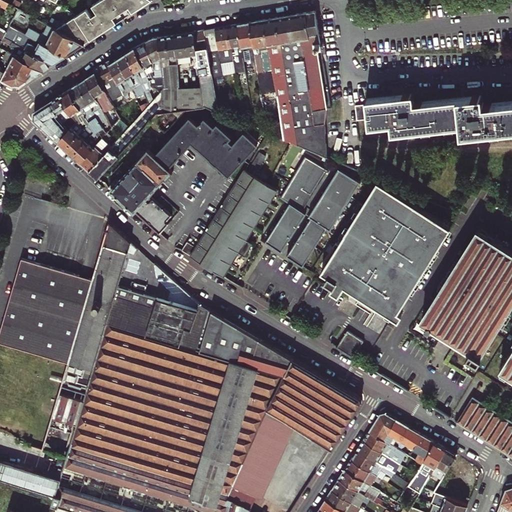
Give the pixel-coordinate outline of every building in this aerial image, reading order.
[(87,8),(56,29),(83,44),(152,0),(100,0),(93,5),(98,13),(93,16),(87,8)] [(311,148),(320,152),(329,157),(326,123),(328,108),(323,80),(318,54),(317,50),(319,49),(321,49),(320,43),(315,11),(306,12),(297,13),(286,15),(276,17),(265,19),(276,91),(285,139),(297,143),(301,144),(309,147),(311,148)] [(276,91),(265,19),(250,21),(257,64),(262,93),(276,91)] [(252,64),(257,64),(250,21),(238,23),(244,61),(251,59),(252,64)] [(244,61),(238,23),(228,25),(233,55),(235,73),(246,71),(244,61)] [(28,28),(25,34),(30,37),(65,56),(83,44),(56,29),(47,24),(41,35),(28,28)] [(10,34),(14,28),(9,25),(4,34),(3,36),(7,39),(13,42),(16,44),(19,45),(21,40),(10,34)] [(220,57),(233,55),(228,25),(216,27),(220,57)] [(209,62),(211,77),(222,75),(222,74),(223,73),(220,57),(216,27),(204,29),(209,62)] [(198,61),(199,78),(200,86),(213,86),(211,77),(209,62),(204,29),(194,30),(198,61)] [(186,32),(189,62),(198,61),(194,30),(186,32)] [(178,63),(189,62),(186,32),(174,34),(177,54),(178,63)] [(21,40),(19,45),(53,63),(65,56),(30,37),(25,34),(21,40)] [(164,85),(164,87),(164,112),(180,110),(180,89),(180,86),(178,63),(177,54),(174,34),(158,36),(164,85)] [(151,86),(164,85),(158,36),(153,37),(144,42),(152,59),(152,61),(152,67),(153,75),(151,76),(149,77),(150,80),(151,83),(151,86)] [(144,42),(135,46),(149,77),(151,76),(153,75),(152,67),(152,61),(152,59),(144,42)] [(14,55),(42,70),(53,63),(19,45),(16,44),(11,53),(14,55)] [(135,46),(127,52),(141,83),(144,90),(150,104),(153,100),(148,90),(147,88),(150,86),(151,86),(151,83),(150,80),(149,77),(135,46)] [(127,52),(118,57),(132,88),(135,94),(144,90),(141,83),(127,52)] [(26,81),(42,70),(14,55),(8,67),(7,69),(26,81)] [(220,57),(223,73),(235,73),(233,55),(220,57)] [(132,88),(118,57),(110,62),(121,86),(124,93),(124,95),(125,94),(126,97),(125,97),(127,100),(131,98),(128,90),(132,88)] [(110,98),(111,100),(124,93),(121,86),(110,62),(109,60),(93,68),(95,72),(110,98)] [(0,78),(12,85),(19,85),(26,81),(7,69),(5,71),(0,68),(0,78)] [(108,99),(110,98),(95,72),(85,79),(101,107),(106,104),(104,99),(107,98),(108,99)] [(100,123),(108,118),(102,108),(101,107),(85,79),(77,84),(100,123)] [(100,123),(77,84),(69,89),(89,122),(91,125),(94,131),(95,132),(100,140),(102,137),(103,136),(106,133),(104,130),(100,123)] [(200,86),(180,86),(180,89),(180,110),(187,110),(202,108),(202,99),(200,86)] [(207,107),(216,111),(213,86),(200,86),(202,99),(202,108),(207,107)] [(98,177),(150,120),(157,113),(164,112),(164,87),(161,92),(153,100),(150,104),(143,111),(129,126),(123,132),(120,136),(104,154),(89,170),(98,177)] [(59,95),(71,114),(74,111),(80,122),(83,120),(86,125),(89,122),(69,89),(59,95)] [(477,95),(413,102),(412,92),(365,97),(365,103),(358,104),(354,105),(356,120),(367,118),(368,125),(390,123),(391,132),(460,124),(461,134),(511,128),(511,100),(482,104),(481,97),(477,95)] [(60,124),(64,127),(67,131),(76,121),(71,114),(59,95),(47,103),(60,124)] [(34,119),(58,141),(67,131),(64,127),(60,124),(47,103),(34,111),(34,119)] [(102,108),(108,118),(112,126),(114,124),(120,117),(116,109),(112,103),(102,108)] [(74,111),(71,114),(76,121),(77,124),(80,122),(74,111)] [(129,126),(120,117),(114,124),(123,132),(129,126)] [(194,143),(229,175),(239,165),(258,146),(244,134),(233,145),(229,141),(232,138),(218,125),(215,128),(205,119),(199,126),(190,118),(179,130),(155,155),(150,150),(148,149),(119,181),(117,178),(110,185),(112,188),(111,190),(159,234),(168,224),(166,222),(172,215),(149,195),(166,177),(167,178),(174,171),(169,167),(192,142),(194,143)] [(58,141),(65,148),(81,130),(77,124),(76,121),(67,131),(58,141)] [(81,130),(65,148),(73,154),(92,134),(94,131),(91,125),(89,122),(86,125),(81,130)] [(92,134),(73,154),(80,161),(100,140),(95,132),(94,131),(92,134)] [(89,170),(104,154),(100,150),(107,142),(111,137),(106,133),(103,136),(102,137),(100,140),(80,161),(89,170)] [(328,170),(306,156),(279,198),(289,204),(265,241),(281,251),(306,213),(302,210),(328,170)] [(311,216),(287,255),(303,265),(327,226),(330,228),(359,181),(338,168),(308,215),(311,216)] [(245,171),(199,243),(196,247),(191,256),(223,276),(277,191),(245,171)] [(451,226),(379,181),(322,271),(329,275),(326,279),(335,284),(332,290),(339,295),(345,285),(399,319),(403,312),(399,309),(451,226)] [(92,280),(67,364),(61,385),(85,392),(117,284),(131,240),(109,221),(92,280)] [(511,249),(479,228),(422,319),(429,324),(426,328),(430,330),(433,326),(461,344),(458,349),(478,361),(511,306),(511,249)] [(189,237),(187,241),(196,247),(199,243),(189,237)] [(196,247),(187,241),(181,250),(191,256),(196,247)] [(0,331),(0,344),(67,364),(92,280),(21,259),(0,331)] [(222,488),(231,491),(266,409),(283,372),(199,349),(212,310),(201,304),(199,309),(117,284),(85,392),(70,445),(138,465),(195,482),(191,495),(217,503),(222,488)] [(289,420),(295,424),(318,438),(332,447),(361,402),(360,397),(286,353),(212,310),(199,349),(283,372),(266,409),(289,420)] [(336,346),(353,357),(363,340),(347,329),(336,346)] [(511,352),(502,369),(511,375),(511,352)] [(61,385),(49,426),(73,433),(85,392),(61,385)] [(457,422),(511,455),(511,419),(474,395),(457,422)] [(228,497),(251,507),(256,494),(264,497),(295,424),(289,420),(266,409),(231,491),(228,497)] [(394,443),(397,438),(388,432),(396,418),(385,412),(381,413),(370,430),(392,444),(393,442),(394,443)] [(388,432),(397,438),(401,440),(409,426),(396,418),(388,432)] [(411,452),(413,448),(422,433),(409,426),(401,440),(397,447),(409,455),(411,452)] [(370,430),(364,440),(398,462),(402,456),(406,459),(409,455),(397,447),(395,446),(392,444),(370,430)] [(422,433),(413,448),(426,456),(435,441),(422,433)] [(398,462),(364,440),(358,449),(394,473),(396,470),(389,465),(385,462),(387,459),(392,462),(396,465),(398,462)] [(435,441),(426,456),(422,464),(416,473),(412,480),(419,484),(425,474),(430,477),(447,448),(435,441)] [(29,444),(23,466),(60,477),(67,455),(29,444)] [(67,455),(55,494),(53,503),(84,511),(251,511),(249,511),(251,507),(228,497),(231,491),(222,488),(217,503),(191,495),(195,482),(138,465),(70,445),(67,455)] [(437,476),(442,479),(457,454),(447,448),(430,477),(429,478),(434,481),(437,476)] [(351,459),(377,475),(381,470),(391,476),(394,473),(358,449),(351,459)] [(411,452),(409,455),(417,460),(419,456),(411,452)] [(457,454),(442,479),(439,484),(435,491),(437,492),(468,504),(480,473),(478,466),(457,454)] [(371,485),(377,475),(351,459),(345,469),(371,485)] [(366,491),(371,485),(345,469),(339,478),(364,494),(374,500),(376,497),(366,491)] [(434,481),(439,484),(442,479),(437,476),(434,481)] [(332,488),(358,505),(364,494),(339,478),(332,488)] [(366,491),(376,497),(380,491),(371,485),(366,491)] [(497,511),(507,511),(511,503),(511,485),(507,487),(497,511)] [(326,499),(346,511),(353,511),(358,505),(332,488),(326,499)] [(464,511),(468,504),(437,492),(432,503),(442,507),(455,511),(464,511)] [(425,508),(427,505),(428,502),(418,498),(414,504),(425,508)] [(346,511),(326,499),(319,509),(324,511),(346,511)] [(427,505),(441,510),(442,507),(432,503),(428,502),(427,505)]
